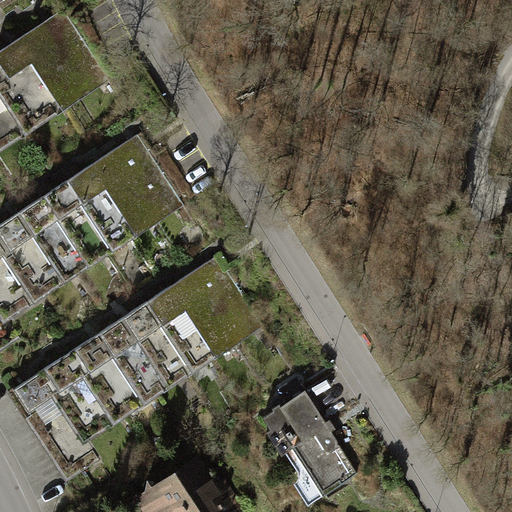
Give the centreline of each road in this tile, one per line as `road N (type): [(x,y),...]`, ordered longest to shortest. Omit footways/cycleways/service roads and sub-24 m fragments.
road 1 (residential): [(143,0),(319,321),(449,511)]
road 2 (track): [(511,57),(481,127),(483,207)]
